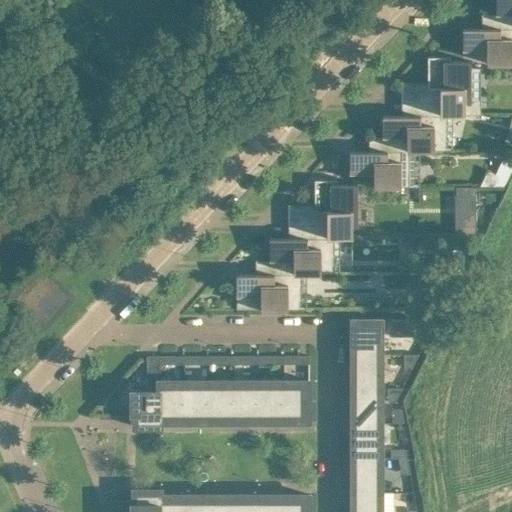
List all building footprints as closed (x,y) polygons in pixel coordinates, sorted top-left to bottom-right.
[(511,0),(495,0),(495,14),(496,14),(511,13),(511,0)] [(481,28),(462,28),(462,49),(486,49),(486,63),(511,62),(511,13),(496,14),(496,15),(496,28),(481,28)] [(427,87),(416,87),(416,101),(439,101),(439,113),(445,113),(452,113),(480,113),(480,99),(470,99),(470,66),(470,61),(450,61),(450,56),(427,56),(427,81),(427,87)] [(401,115),(382,115),(382,136),(383,136),(406,136),(406,149),(412,149),(412,150),(419,149),(452,149),(452,148),(445,148),(445,115),(445,113),(439,113),(439,101),(416,101),(416,115),(401,115)] [(368,151),(349,151),(349,172),(373,172),(373,186),(419,185),(419,184),(412,184),(412,151),(412,150),(412,149),(406,149),(406,136),(383,136),(383,137),(383,151),(368,151)] [(511,161),(503,159),(499,180),(511,183),(511,181),(511,161)] [(314,210),(303,210),(303,224),(326,224),(326,237),(330,237),(339,237),(351,237),(351,224),(357,224),(357,183),(337,183),(337,179),(314,179),(314,204),(314,210)] [(454,196),(456,196),(465,196),(475,196),(475,185),(454,185),(454,196)] [(455,236),(475,236),(475,213),(455,213),(455,236)] [(288,237),(269,238),(269,259),(270,259),(293,259),(293,273),(299,273),(306,273),(337,272),(337,271),(330,271),(330,237),(326,237),(326,224),(303,224),(303,237),(288,237)] [(256,274),(236,274),(236,295),(243,295),(243,309),(306,308),(306,307),(299,307),(299,273),(293,273),(293,259),(270,259),(270,260),(270,273),(256,274)] [(45,324),(71,296),(45,271),(18,299),(45,324)] [(448,307),(464,272),(432,272),(431,308),(448,307)] [(417,319),(388,319),(388,335),(417,335),(417,332),(428,332),(433,322),(430,318),(417,319)] [(354,336),(352,336),(351,354),(381,354),(381,319),(354,319),(354,336)] [(381,388),(381,354),(351,354),(351,372),(354,372),(354,388),(381,388)] [(404,354),(404,367),(411,367),(417,354),(404,354)] [(160,425),(160,418),(160,382),(160,380),(147,380),(147,389),(130,389),(130,412),(133,412),(133,425),(160,425)] [(185,418),(184,382),(184,380),(183,380),(183,382),(160,382),(160,418),(183,418),(183,420),(185,420),(185,418)] [(209,418),(209,382),(209,380),(208,380),(208,382),(184,382),(185,418),(208,418),(208,420),(209,420),(209,418)] [(232,382),(209,382),(209,418),(232,418),(232,420),(234,420),(234,418),(234,382),(234,380),(232,380),(232,382)] [(257,382),(234,382),(234,418),(257,418),(257,420),(259,420),(259,418),(259,382),(259,380),(257,380),(257,382)] [(282,380),(282,382),(259,382),(259,418),(282,418),(282,420),(284,420),(284,418),(284,382),(284,380),(282,380)] [(307,381),(284,382),(284,418),(307,418),(307,420),(309,420),(308,380),(307,380),(307,381)] [(387,387),(387,401),(395,401),(401,387),(387,387)] [(354,405),(351,405),(351,423),(381,423),(381,388),(354,388),(354,405)] [(392,408),(392,423),(404,423),(404,408),(392,408)] [(354,440),(354,457),(381,457),(381,423),(351,423),(351,440),(354,440)] [(390,458),(398,457),(407,457),(405,448),(390,448),(390,458)] [(351,474),(351,491),(381,491),(381,457),(354,457),(354,474),(351,474)] [(398,457),(401,473),(410,473),(407,457),(398,457)] [(159,511),(160,496),(160,489),(133,489),(133,502),(131,502),(130,511),(159,511)] [(354,509),(353,511),(380,511),(381,491),(351,491),(351,509),(354,509)] [(183,496),(160,496),(159,511),(184,511),(185,496),(185,494),(183,494),(183,496)] [(208,496),(185,496),(184,511),(209,511),(209,496),(209,494),(208,494),(208,496)] [(234,511),(234,496),(234,494),(232,494),(232,496),(209,496),(209,511),(234,511)] [(257,496),(234,496),(234,511),(258,511),(259,496),(259,494),(257,494),(257,496)] [(283,511),(284,496),(284,494),(282,494),(282,496),(259,496),(258,511),(283,511)] [(307,496),(284,496),(283,511),(308,511),(309,494),(307,494),(307,496)]
